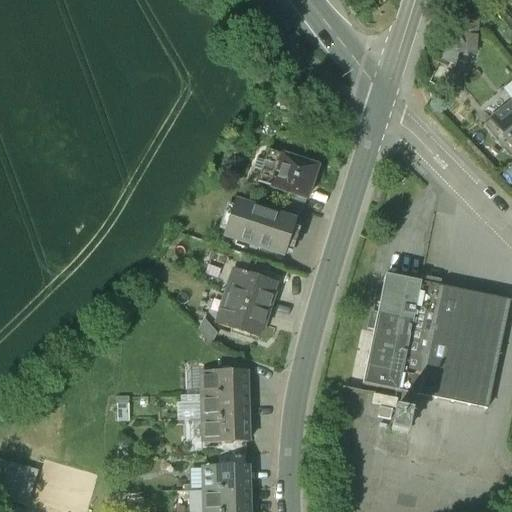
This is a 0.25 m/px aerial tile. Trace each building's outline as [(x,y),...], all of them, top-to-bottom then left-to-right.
[(479,17),(460,16),(458,36),(478,38),(479,17)] [(478,38),(458,36),(456,56),(476,58),(478,38)] [(454,65),(437,61),(426,86),(436,91),(452,88),(454,65)] [(453,90),(435,108),(445,118),(463,100),(453,90)] [(511,110),(492,126),(511,150),(511,110)] [(332,136),(312,130),(308,143),(328,150),(332,136)] [(316,167),(267,151),(256,183),(305,199),(316,167)] [(269,213),(234,202),(222,236),(283,256),(295,222),(269,213)] [(298,211),(272,202),(269,213),(295,222),(298,211)] [(418,283),(384,276),(361,383),(395,390),(396,384),(416,389),(415,395),(485,410),(508,302),(438,287),(453,217),(434,213),(418,283)] [(274,284),(232,270),(228,285),(232,286),(228,299),(267,312),(273,294),(271,293),(274,284)] [(267,312),(228,299),(223,312),(219,310),(214,324),(256,338),(259,330),(261,331),(267,312)] [(242,360),(214,361),(214,373),(243,373),(242,360)] [(214,373),(201,374),(201,397),(245,396),(245,373),(243,373),(214,373)] [(366,391),(340,385),(337,399),(363,405),(366,391)] [(245,396),(201,397),(202,420),(246,419),(245,396)] [(408,411),(392,408),(389,425),(405,429),(408,411)] [(246,419),(202,420),(203,445),(217,445),(244,444),(247,444),(246,419)] [(244,444),(217,445),(217,456),(245,455),(244,444)] [(245,455),(217,456),(217,469),(245,468),(245,455)] [(217,469),(203,469),(204,492),(248,491),(247,468),(217,469)] [(248,511),(248,491),(204,492),(204,511),(248,511)]
